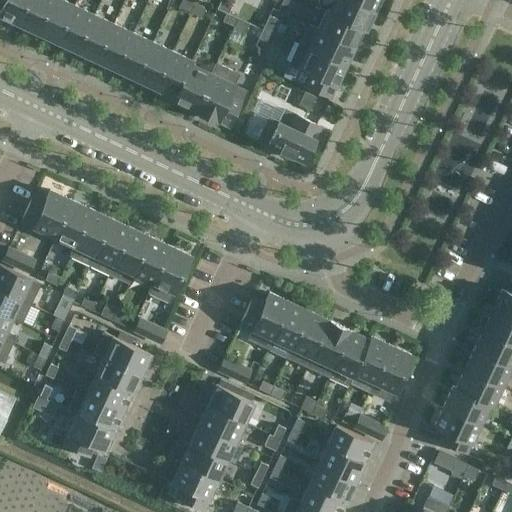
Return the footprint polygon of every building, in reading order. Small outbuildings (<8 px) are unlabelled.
[(0,0),(0,14),(18,23),(28,0),(0,0)] [(37,32),(52,0),(28,0),(18,23),(37,32)] [(57,41),(74,5),(63,0),(52,0),(37,32),(57,41)] [(190,12),(193,4),(184,0),(181,0),(179,6),(190,12)] [(296,0),(282,0),(281,3),(292,9),(296,0)] [(374,10),(351,0),(334,0),(329,11),(326,10),(365,29),(366,27),(367,27),(367,26),(368,22),(369,22),(369,21),(374,10)] [(351,0),(374,10),(378,0),(351,0)] [(231,6),(220,1),(217,8),(227,13),(231,6)] [(205,9),(193,4),(190,12),(201,17),(205,9)] [(76,50),(93,14),(74,5),(57,41),(76,50)] [(365,30),(365,29),(326,10),(317,29),(354,46),(354,44),(355,44),(355,43),(357,39),(357,38),(362,28),(365,30)] [(234,26),(237,18),(226,13),(222,20),(234,26)] [(96,60),(113,23),(93,14),(76,50),(96,60)] [(269,15),(263,26),(275,31),(280,20),(269,15)] [(249,23),(237,18),(234,26),(232,29),(243,34),(249,23)] [(115,69),(133,32),(113,23),(96,60),(115,69)] [(270,43),(275,31),(263,26),(258,37),(270,43)] [(348,57),(354,46),(317,29),(309,46),(300,42),(300,43),(345,64),(346,62),(347,62),(346,61),(348,58),(349,57),(348,57)] [(135,78),(152,41),(133,32),(115,69),(135,78)] [(155,87),(172,50),(152,41),(135,78),(155,87)] [(344,66),(345,64),(300,43),(290,63),(309,72),(304,84),(330,97),(341,71),(342,72),(342,71),(344,67),(344,66)] [(173,99),(191,60),(172,50),(155,87),(174,96),(172,99),(173,99)] [(194,110),(216,64),(215,64),(211,73),(190,63),(192,60),(191,60),(173,99),(194,110)] [(233,85),(238,75),(216,64),(194,110),(229,126),(245,91),(233,85)] [(466,191),(511,93),(511,88),(486,76),(439,178),(466,191)] [(300,104),(312,109),(317,97),(305,92),(300,104)] [(277,148),(304,161),(320,125),(285,109),(280,121),(269,116),(258,140),(272,146),(272,147),(273,146),(276,148),(277,149),(277,148)] [(55,236),(72,200),(70,199),(70,198),(69,198),(66,197),(66,196),(65,196),(50,189),(45,199),(33,194),(21,220),(55,236)] [(70,254),(92,209),(90,208),(90,207),(89,207),(89,208),(85,206),(85,205),(84,205),(72,200),(55,236),(74,245),(70,254)] [(90,263),(111,218),(109,217),(109,216),(108,217),(105,215),(104,214),(104,215),(92,209),(70,254),(90,263)] [(110,272),(131,227),(129,226),(128,225),(128,226),(124,224),(124,223),(124,224),(111,218),(90,263),(110,272)] [(129,282),(150,236),(148,235),(149,235),(148,235),(144,233),(143,233),(131,227),(110,272),(129,282)] [(149,291),(170,246),(168,245),(168,244),(167,244),(163,242),(164,242),(163,242),(150,236),(129,282),(130,282),(134,273),(152,282),(148,290),(149,291)] [(169,300),(190,255),(170,246),(149,291),(169,300)] [(34,259),(8,247),(2,259),(29,271),(34,259)] [(0,289),(20,299),(28,304),(38,282),(0,264),(0,289)] [(49,269),(44,278),(56,284),(60,275),(49,269)] [(63,294),(74,299),(78,290),(67,285),(63,294)] [(511,292),(511,293),(501,288),(500,291),(499,292),(500,292),(498,296),(497,296),(498,296),(492,309),(511,318),(511,292)] [(20,299),(0,289),(0,313),(11,318),(20,299)] [(248,337),(268,347),(289,301),(287,300),(286,300),(283,298),(282,297),(282,298),(269,292),(264,302),(252,296),(240,323),(252,328),(248,337)] [(84,295),(80,304),(91,310),(96,301),(84,295)] [(288,356),(309,310),(307,310),(307,309),(306,309),(302,307),(301,307),(289,301),(268,347),(269,347),(273,338),(291,347),(287,355),(288,356)] [(112,320),(115,312),(117,308),(106,303),(101,314),(112,320)] [(64,319),(69,308),(61,304),(56,315),(64,319)] [(511,318),(492,309),(491,311),(490,311),(491,312),(489,315),(488,315),(488,316),(483,328),(511,341),(511,318)] [(307,365),(328,320),(326,319),(326,318),(325,318),(322,317),(322,316),(321,316),(309,310),(288,356),(307,365)] [(127,317),(115,312),(112,320),(123,325),(127,317)] [(11,318),(0,313),(0,336),(2,338),(3,336),(11,318)] [(58,331),(64,319),(56,315),(50,327),(58,331)] [(166,330),(139,317),(134,330),(160,342),(166,330)] [(329,375),(350,330),(348,329),(348,328),(347,328),(343,327),(344,326),(343,326),(328,320),(307,365),(329,375)] [(76,328),(68,324),(63,335),(71,339),(76,328)] [(510,365),(511,361),(511,341),(483,328),(482,330),(481,330),(481,331),(480,335),(479,335),(479,336),(474,348),(510,365)] [(348,384),(371,336),(370,335),(369,339),(368,338),(367,337),(367,338),(363,336),(363,335),(362,335),(350,330),(329,375),(348,384)] [(145,363),(150,353),(104,331),(95,351),(140,372),(142,368),(143,368),(143,367),(144,363),(145,364),(145,363)] [(66,350),(71,339),(63,335),(58,346),(66,350)] [(2,338),(0,336),(0,360),(1,361),(11,340),(3,336),(2,338)] [(370,390),(391,345),(389,344),(389,343),(388,343),(384,342),(384,341),(383,341),(371,336),(348,384),(349,384),(355,373),(373,381),(369,390),(370,390)] [(46,357),(51,346),(43,342),(38,353),(46,357)] [(411,354),(391,345),(370,390),(390,400),(411,354)] [(501,385),(510,365),(474,348),(473,350),(472,350),(472,351),(470,354),(470,355),(464,367),(501,385)] [(140,372),(95,351),(104,356),(96,372),(87,368),(87,369),(132,390),(136,381),(137,381),(136,380),(138,377),(139,377),(139,376),(140,372)] [(40,369),(46,357),(38,353),(32,365),(40,369)] [(244,382),(250,369),(224,357),(218,369),(244,382)] [(45,374),(52,377),(57,366),(50,362),(45,374)] [(492,404),(501,385),(464,367),(463,370),(463,369),(463,370),(461,374),(461,375),(456,386),(452,385),(452,386),(492,404)] [(131,393),(132,390),(87,369),(77,389),(123,410),(128,398),(129,398),(129,397),(130,394),(131,394),(131,393)] [(270,393),(273,386),(262,380),(258,388),(270,393)] [(44,383),(39,394),(46,398),(51,387),(44,383)] [(208,402),(207,404),(243,422),(253,401),(216,384),(211,397),(210,396),(210,397),(208,401),(208,402)] [(284,391),(273,386),(270,393),(281,398),(284,391)] [(492,404),(452,386),(451,387),(451,388),(449,392),(448,392),(448,393),(449,393),(443,404),(480,421),(488,403),(492,405),(492,404)] [(117,422),(123,410),(77,389),(77,390),(86,394),(77,412),(114,429),(115,427),(115,426),(117,423),(118,422),(117,422)] [(0,427),(14,398),(0,391),(0,427)] [(41,409),(46,398),(39,394),(33,406),(41,409)] [(311,412),(315,405),(316,401),(305,396),(300,407),(311,412)] [(243,422),(207,404),(205,408),(204,409),(205,409),(203,413),(202,413),(203,414),(198,423),(235,440),(243,422)] [(466,452),(480,421),(443,404),(442,406),(442,407),(440,411),(440,410),(440,411),(434,424),(446,430),(441,440),(466,452)] [(326,410),(315,405),(311,412),(322,418),(326,410)] [(113,431),(114,429),(77,412),(63,443),(88,455),(92,444),(104,450),(110,436),(111,437),(111,436),(112,432),(113,432),(113,431)] [(345,412),(341,420),(353,425),(356,418),(345,412)] [(360,414),(354,426),(380,438),(386,426),(360,414)] [(304,420),(297,417),(292,428),(299,431),(304,420)] [(235,440),(198,423),(194,432),(193,433),(194,433),(192,437),(191,436),(191,437),(190,441),(226,459),(235,440)] [(285,427),(278,424),(272,435),(280,438),(285,427)] [(372,441),(336,424),(326,444),(363,462),(364,459),(365,459),(364,459),(366,455),(367,455),(367,454),(372,441)] [(294,442),(299,431),(292,428),(287,439),(294,442)] [(274,449),(280,438),(272,435),(269,434),(264,444),(274,449)] [(226,459),(190,441),(184,453),(183,454),(184,454),(182,458),(181,458),(182,458),(180,461),(217,478),(226,459)] [(361,466),(363,462),(326,444),(318,463),(354,480),(359,471),(359,470),(361,466),(361,467),(361,466)] [(286,458),(279,454),(274,465),(281,469),(286,458)] [(464,471),(467,464),(456,458),(453,465),(464,471)] [(203,509),(217,478),(180,461),(180,462),(179,462),(179,463),(178,467),(177,467),(177,468),(171,481),(183,487),(178,497),(203,509)] [(262,475),(267,464),(260,461),(255,472),(262,475)] [(350,490),(354,480),(318,463),(309,481),(346,499),(348,495),(348,494),(350,490),(350,491),(350,490)] [(473,479),(478,469),(467,464),(464,471),(462,474),(473,479)] [(276,479),(281,469),(274,465),(269,476),(276,479)] [(257,486),(262,475),(255,472),(250,483),(257,486)] [(502,489),(506,482),(495,476),(491,484),(502,489)] [(345,501),(346,499),(309,481),(300,500),(292,496),(291,497),(323,511),(339,511),(342,506),(342,507),(343,506),(342,505),(344,502),(345,502),(345,501)] [(511,484),(506,482),(502,489),(511,493),(511,484)] [(269,496),(262,493),(257,503),(264,507),(269,496)] [(323,511),(291,497),(284,511),(323,511)] [(444,511),(447,507),(427,497),(419,511),(444,511)] [(245,511),(248,506),(237,501),(232,511),(245,511)]
